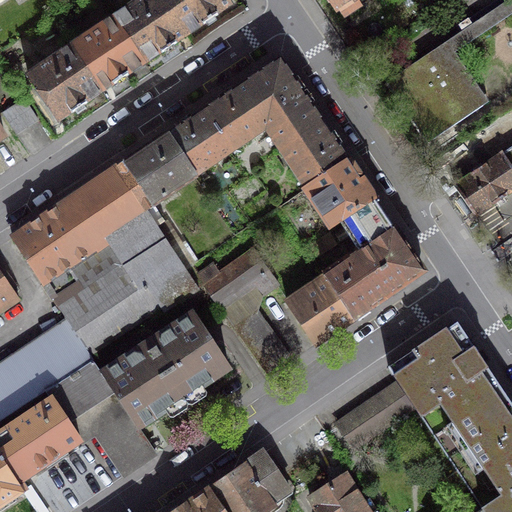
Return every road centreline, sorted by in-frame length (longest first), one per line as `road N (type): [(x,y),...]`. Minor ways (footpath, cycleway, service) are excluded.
road 1 (residential): [(128,511),(463,281)]
road 2 (residential): [(0,212),(289,19)]
road 3 (residential): [(289,19),(463,281)]
